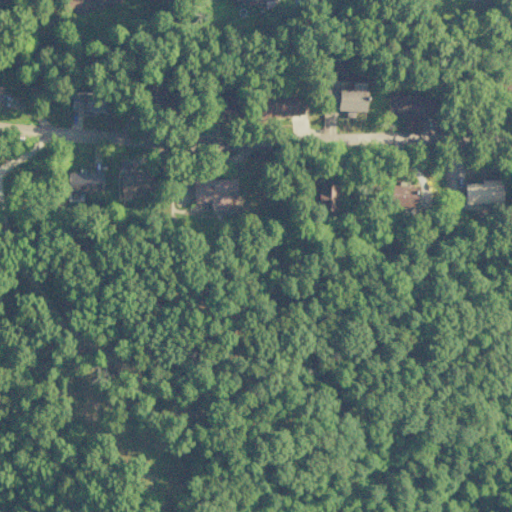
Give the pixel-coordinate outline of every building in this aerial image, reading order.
[(91,0),(61,0),(61,5),(90,9),(91,0)] [(511,75),(502,86),(511,94),(511,75)] [(322,104),(335,104),(335,110),(363,110),(364,90),(323,89),(322,104)] [(101,93),(70,91),(69,109),(101,110),(101,93)] [(257,96),(259,118),(302,113),(300,92),(257,96)] [(385,94),(386,117),(432,116),(431,94),(385,94)] [(235,118),(234,100),(216,101),(216,118),(235,118)] [(118,170),(119,190),(134,190),(134,195),(151,194),(150,169),(118,170)] [(65,192),(101,192),(101,172),(65,172),(65,192)] [(335,211),(334,177),(315,178),(316,211),(335,211)] [(235,200),(234,178),(191,180),(191,202),(208,202),(208,211),(227,210),(227,201),(235,200)] [(500,180),(463,181),(463,203),(500,202),(500,180)] [(414,185),(391,185),(390,205),(413,206),(414,185)]
